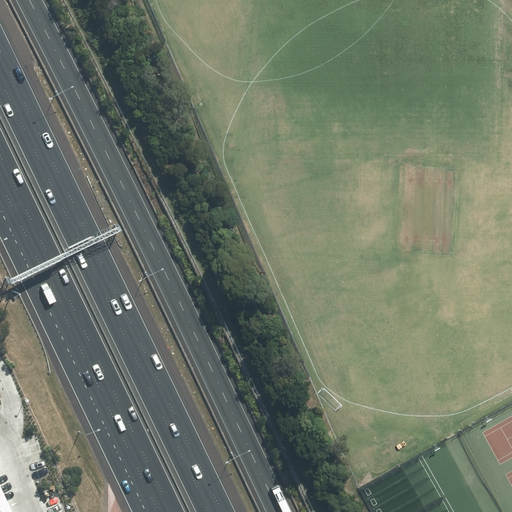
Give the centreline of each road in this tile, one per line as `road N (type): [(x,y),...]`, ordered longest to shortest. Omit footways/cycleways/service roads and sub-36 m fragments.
road 1 (motorway): [(0,77),(208,511)]
road 2 (motorway): [(171,511),(0,154)]
